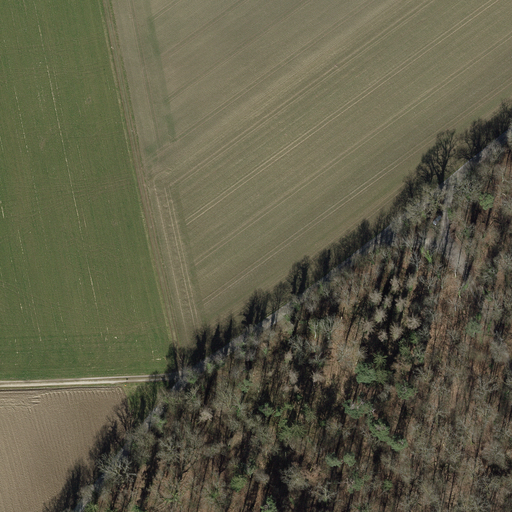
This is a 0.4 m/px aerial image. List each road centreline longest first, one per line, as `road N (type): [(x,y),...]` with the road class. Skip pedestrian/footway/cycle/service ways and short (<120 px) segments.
road 1 (track): [(455,178),(186,376),(75,511)]
road 2 (track): [(455,178),(440,224),(502,346),(511,383)]
road 3 (track): [(0,383),(186,376)]
